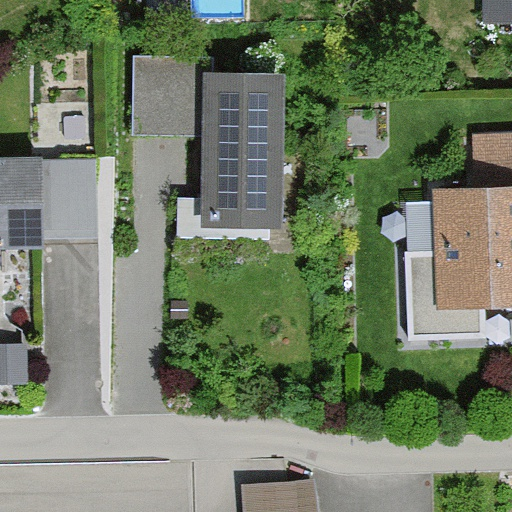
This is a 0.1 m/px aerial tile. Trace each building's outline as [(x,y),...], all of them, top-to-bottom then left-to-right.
[(511,0),(476,0),(476,23),(511,23),(511,0)] [(121,54),(121,136),(173,135),(173,53),(121,54)] [(267,79),(185,77),(181,235),(263,237),(267,79)] [(430,316),(436,326),(480,325),(479,297),(511,295),(511,136),(466,139),(469,186),(422,189),(430,316)] [(0,153),(0,255),(27,255),(27,238),(90,238),(90,153),(0,153)] [(309,511),(304,480),(235,485),(233,511),(309,511)]
